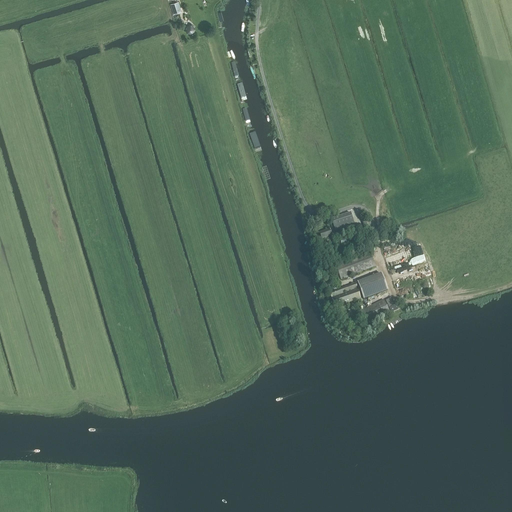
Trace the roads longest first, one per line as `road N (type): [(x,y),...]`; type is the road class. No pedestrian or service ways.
road 1 (unclassified): [(373,227),(359,207),(324,214),(304,201),(261,69),(258,0)]
road 2 (track): [(219,0),(213,13),(263,186)]
road 3 (track): [(511,281),(452,297),(396,299),(373,227)]
